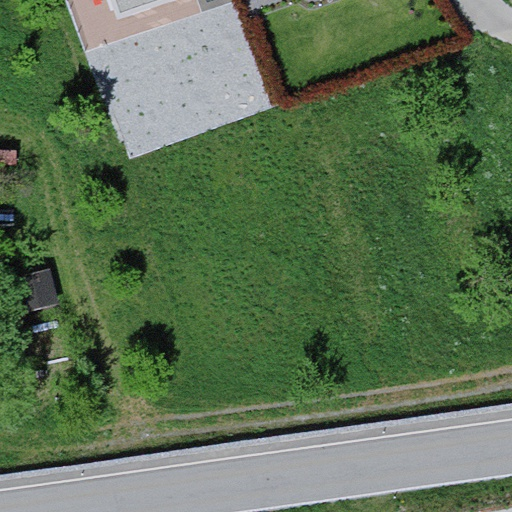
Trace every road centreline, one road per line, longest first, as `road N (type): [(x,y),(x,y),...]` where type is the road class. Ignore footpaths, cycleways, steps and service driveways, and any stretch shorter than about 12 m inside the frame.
road 1 (track): [(511,381),(0,454)]
road 2 (tertiary): [(100,511),(511,456)]
